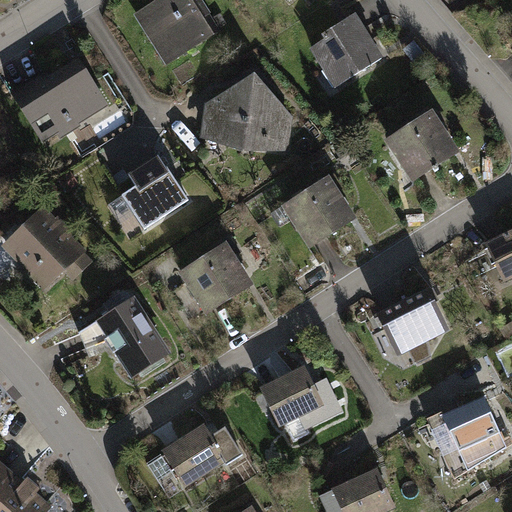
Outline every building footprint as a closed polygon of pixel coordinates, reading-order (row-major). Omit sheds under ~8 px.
[(195,0),(151,0),(132,12),(164,64),(216,32),(195,0)] [(335,88),(386,57),(358,12),(324,33),(327,37),(310,47),(335,88)] [(113,104),(82,55),(54,73),(51,67),(15,91),(49,144),(113,104)] [(293,115),(254,71),(207,99),(202,135),(245,147),(288,149),(293,115)] [(417,178),(464,149),(437,106),(390,135),(417,178)] [(187,202),(157,155),(125,175),(133,188),(121,195),(143,230),(187,202)] [(307,248),(355,218),(328,175),(280,205),(307,248)] [(47,204),(5,244),(48,290),(69,271),(76,279),(97,259),(92,254),(93,253),(47,204)] [(511,278),(511,229),(488,241),(507,281),(511,278)] [(225,245),(179,275),(206,317),(252,287),(225,245)] [(431,284),(383,309),(401,348),(407,346),(420,366),(435,358),(429,336),(451,325),(431,284)] [(88,348),(107,339),(132,377),(172,351),(136,296),(115,310),(81,332),(88,348)] [(306,367),(259,390),(278,432),(288,427),(294,440),(346,415),(328,377),(314,384),(306,367)] [(487,394),(441,415),(459,454),(505,433),(487,394)] [(212,434),(204,421),(161,449),(185,487),(241,452),(225,426),(212,434)] [(1,457),(0,458),(0,511),(51,511),(58,505),(1,457)] [(385,511),(398,506),(379,467),(319,494),(326,511),(385,511)] [(264,511),(259,503),(245,511),(264,511)]
